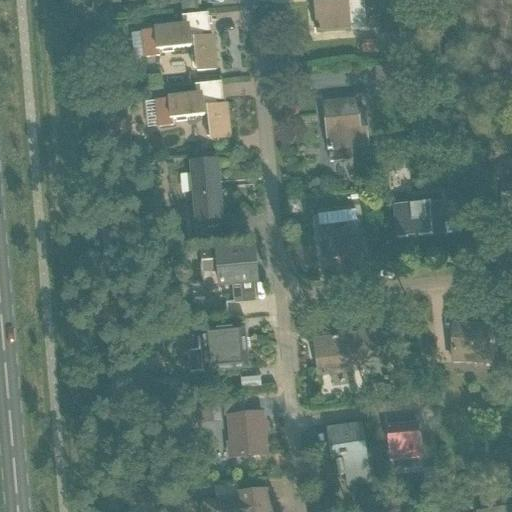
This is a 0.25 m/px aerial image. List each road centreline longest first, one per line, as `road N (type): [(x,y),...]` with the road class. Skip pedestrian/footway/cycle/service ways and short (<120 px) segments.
road 1 (residential): [(281,295),(252,0)]
road 2 (residential): [(281,295),(511,278)]
road 3 (residential): [(300,511),(281,295)]
road 4 (primary): [(16,511),(0,320)]
